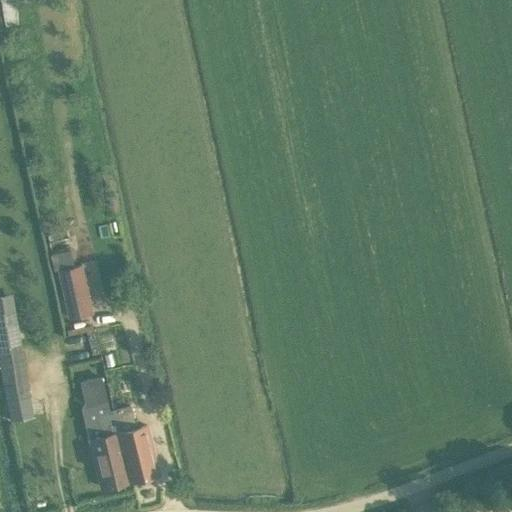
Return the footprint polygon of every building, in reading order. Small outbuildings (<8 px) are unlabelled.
[(0,0),(0,17),(1,23),(12,22),(9,0),(0,0)] [(57,269),(68,319),(93,314),(82,263),(57,269)] [(69,363),(104,358),(99,325),(64,330),(69,363)] [(27,375),(1,380),(6,408),(32,403),(27,375)] [(101,375),(79,380),(85,403),(82,407),(86,425),(89,435),(101,487),(130,480),(119,435),(118,430),(117,428),(115,420),(113,409),(111,410),(107,401),(101,375)] [(131,405),(113,409),(115,420),(117,428),(118,430),(119,435),(130,480),(159,474),(147,423),(136,426),(131,405)]
